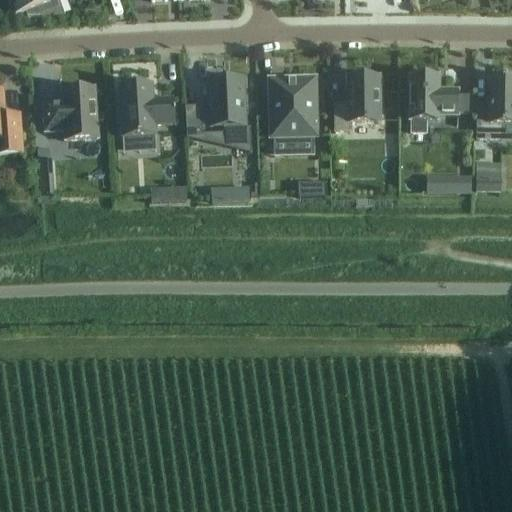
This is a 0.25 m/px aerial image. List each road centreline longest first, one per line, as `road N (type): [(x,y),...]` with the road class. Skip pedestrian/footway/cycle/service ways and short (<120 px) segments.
road 1 (unclassified): [(0,294),(511,290)]
road 2 (residential): [(273,33),(0,50)]
road 3 (residential): [(511,33),(273,33)]
